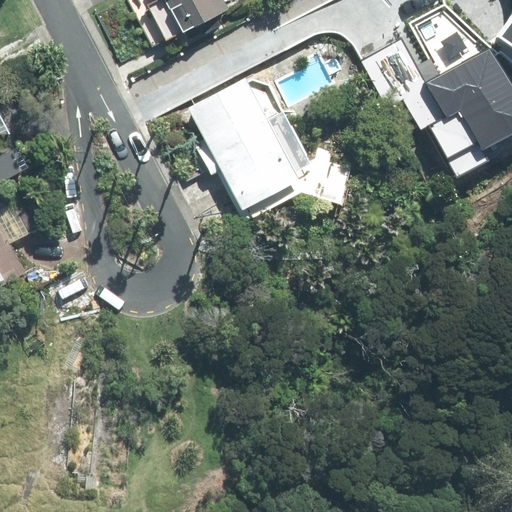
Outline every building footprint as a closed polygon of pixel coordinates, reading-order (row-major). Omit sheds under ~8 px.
[(160,0),(179,35),(228,10),(222,0),(160,0)] [(444,3),(408,22),(427,60),(476,34),(444,3)] [(511,14),(494,38),(511,51),(511,14)] [(429,59),(391,80),(418,131),(424,128),(442,161),(511,123),(511,114),(504,99),(510,95),(490,57),(441,83),(429,59)] [(244,78),(186,109),(240,211),(298,180),(244,78)] [(0,116),(0,135),(9,135),(0,116)] [(332,151),(306,146),(296,198),(341,206),(348,167),(330,163),(332,151)] [(0,187),(27,169),(13,148),(0,157),(0,187)] [(0,287),(26,273),(10,245),(49,224),(32,191),(0,208),(0,287)]
